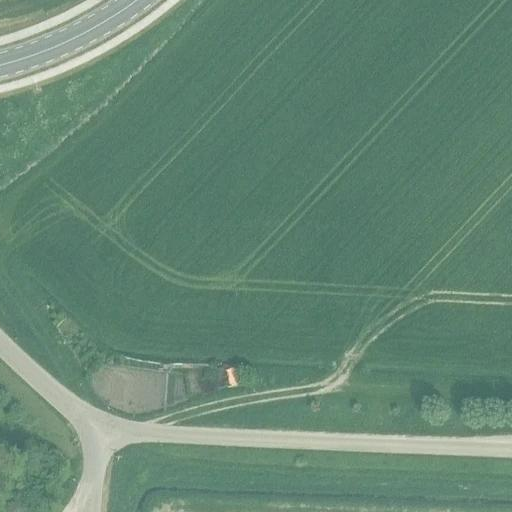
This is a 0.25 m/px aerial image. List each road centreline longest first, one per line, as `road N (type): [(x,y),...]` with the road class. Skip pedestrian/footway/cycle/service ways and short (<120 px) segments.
road 1 (unclassified): [(511,448),(95,432)]
road 2 (track): [(118,433),(193,408),(316,391),(511,397)]
road 3 (secondary): [(0,67),(72,40),(133,0)]
road 4 (unclassified): [(95,432),(0,343)]
